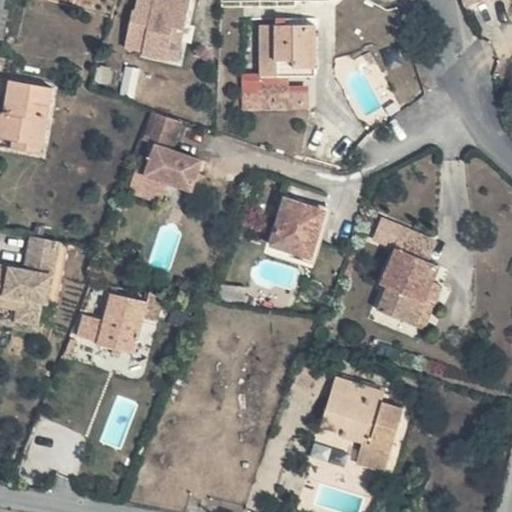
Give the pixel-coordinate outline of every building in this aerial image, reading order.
[(166,0),(115,0),(114,9),(112,9),(106,44),(124,47),(124,51),(147,55),(159,57),(163,29),(166,0)] [(487,0),(461,0),(465,9),(487,0)] [(304,12),(248,11),(248,67),(274,67),(274,57),(304,57),(304,12)] [(274,57),(274,67),(305,67),(304,57),(274,57)] [(248,67),(234,67),(235,98),(247,98),(248,67)] [(274,67),(248,67),(247,98),(274,98),(274,81),(274,67)] [(57,85),(16,77),(11,105),(5,104),(0,132),(22,135),(23,128),(48,133),(57,85)] [(297,82),(274,81),(274,98),(297,99),(297,82)] [(160,115),(131,108),(120,136),(134,139),(125,171),(144,176),(173,184),(181,152),(153,145),(160,115)] [(48,133),(23,128),(22,135),(20,146),(45,151),(48,133)] [(173,184),(144,176),(141,187),(170,195),(173,184)] [(329,206),(289,193),(274,240),(313,253),(329,206)] [(399,240),(424,246),(431,228),(402,216),(393,238),(399,240)] [(50,302),(54,278),(41,277),(54,238),(32,234),(26,268),(0,264),(0,302),(7,303),(21,306),(19,317),(40,321),(43,302),(50,302)] [(61,239),(54,238),(41,277),(54,278),(61,239)] [(423,250),(424,246),(399,240),(384,276),(390,280),(381,303),(405,313),(422,268),(427,253),(423,250)] [(431,272),(422,268),(405,313),(415,315),(431,272)] [(150,297),(112,288),(106,314),(86,309),(81,333),(100,338),(101,341),(117,344),(137,349),(145,312),(165,316),(169,296),(152,292),(150,297)] [(21,306),(7,303),(5,315),(19,317),(21,306)] [(137,349),(117,344),(115,353),(135,357),(137,349)] [(299,393),(277,386),(268,411),(291,418),(299,393)] [(355,399),(323,390),(320,401),(352,409),(355,399)] [(352,409),(320,401),(309,439),(329,445),(327,451),(349,457),(344,477),(376,484),(393,421),(374,415),(377,405),(355,399),(352,409)]
